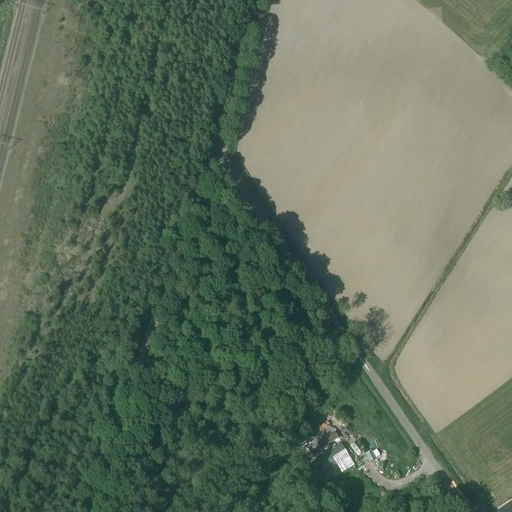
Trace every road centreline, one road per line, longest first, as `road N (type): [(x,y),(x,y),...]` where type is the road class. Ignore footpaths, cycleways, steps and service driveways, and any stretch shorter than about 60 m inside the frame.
road 1 (unclassified): [(466,511),(218,153)]
road 2 (unclassified): [(257,0),(218,153)]
